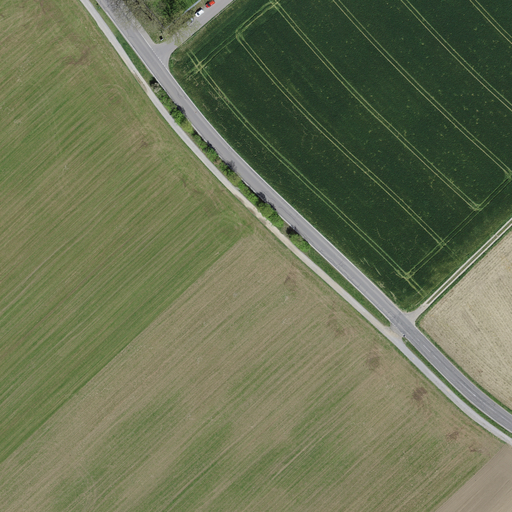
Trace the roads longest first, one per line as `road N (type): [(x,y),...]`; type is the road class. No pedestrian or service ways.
road 1 (track): [(511,442),(451,395),(228,184),(158,105),(84,0)]
road 2 (tertiary): [(151,59),(216,142),(462,384),(511,423)]
